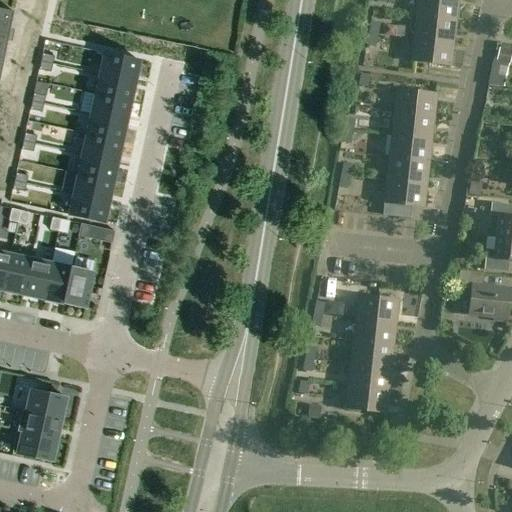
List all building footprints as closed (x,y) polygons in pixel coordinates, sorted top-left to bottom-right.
[(456,20),(458,0),(417,0),(416,15),(456,20)] [(0,8),(0,72),(13,12),(0,8)] [(414,38),(454,43),(456,20),(416,15),(414,38)] [(368,33),(376,34),(379,23),(371,21),(368,33)] [(395,38),(395,28),(385,28),(385,38),(395,38)] [(376,34),(368,33),(366,45),(374,46),(376,34)] [(451,66),(454,43),(414,38),(411,61),(451,66)] [(40,62),(52,64),(54,56),(42,54),(40,62)] [(134,84),(139,63),(104,55),(99,76),(134,84)] [(52,64),(40,62),(38,70),(50,72),(52,64)] [(369,74),(360,73),(358,85),(367,86),(369,74)] [(134,84),(99,76),(95,96),(130,104),(134,84)] [(394,111),(435,116),(437,93),(397,88),(394,111)] [(33,94),(31,102),(43,104),(45,96),(33,94)] [(130,104),(95,96),(91,115),(126,123),(130,104)] [(41,112),(43,104),(31,102),(29,110),(41,112)] [(432,139),(435,116),(394,111),(392,134),(432,139)] [(87,135),(121,143),(126,123),(91,115),(87,135)] [(346,117),(344,129),(351,131),(354,119),(346,117)] [(351,131),(344,129),(341,141),(349,143),(351,131)] [(22,141),(34,144),(36,136),(24,134),(22,141)] [(429,162),(432,139),(392,134),(389,157),(429,162)] [(87,135),(82,155),(117,162),(121,143),(87,135)] [(33,152),(34,144),(22,141),(21,150),(33,152)] [(113,182),(117,162),(82,155),(78,174),(113,182)] [(427,184),(429,162),(389,157),(386,180),(427,184)] [(349,176),(351,164),(343,162),(341,174),(349,176)] [(14,181),(26,184),(28,176),(16,173),(14,181)] [(78,174),(74,194),(109,201),(113,182),(78,174)] [(349,176),(341,174),(338,186),(347,188),(349,176)] [(383,215),(411,218),(412,206),(424,207),(427,184),(386,180),(383,215)] [(24,192),(26,184),(14,181),(12,189),(24,192)] [(74,194),(69,215),(104,222),(109,201),(74,194)] [(498,216),(496,239),(511,240),(511,204),(492,203),(490,216),(498,216)] [(8,221),(17,223),(20,211),(11,209),(8,221)] [(20,211),(17,223),(26,225),(28,213),(20,211)] [(58,232),(60,220),(52,218),(49,230),(58,232)] [(60,220),(58,232),(66,234),(69,222),(60,220)] [(77,236),(112,244),(114,232),(80,224),(77,236)] [(486,256),(484,270),(508,272),(509,260),(511,260),(511,240),(496,239),(494,257),(486,256)] [(3,290),(23,295),(31,260),(32,256),(10,251),(9,255),(10,256),(3,290)] [(0,289),(3,290),(10,256),(9,255),(0,253),(0,289)] [(51,265),(31,260),(23,295),(43,299),(51,265)] [(71,269),(51,265),(43,299),(64,304),(71,269)] [(71,269),(64,304),(85,309),(93,274),(71,269)] [(505,326),(506,326),(510,288),(482,285),(483,274),(460,271),(458,287),(472,288),(469,315),(495,317),(494,320),(505,321),(505,326)] [(356,317),(397,322),(400,299),(359,294),(356,317)] [(314,314),(322,315),(324,303),(316,301),(314,314)] [(322,315),(314,314),(312,326),(319,327),(322,315)] [(397,322),(356,317),(353,340),(394,345),(397,322)] [(394,345),(353,340),(350,363),(391,368),(394,345)] [(305,359),(313,360),(315,348),(307,346),(305,359)] [(313,360),(305,359),(302,371),(310,373),(313,360)] [(391,368),(350,363),(347,386),(388,391),(391,368)] [(300,381),(298,393),(306,395),(308,383),(300,381)] [(388,391),(347,386),(345,409),(385,414),(388,391)] [(30,391),(26,412),(61,419),(65,398),(30,391)] [(320,407),(310,406),(308,417),(319,418),(320,407)] [(21,411),(17,432),(56,441),(61,419),(26,412),(21,411)] [(51,462),(56,441),(17,432),(12,453),(51,462)]
